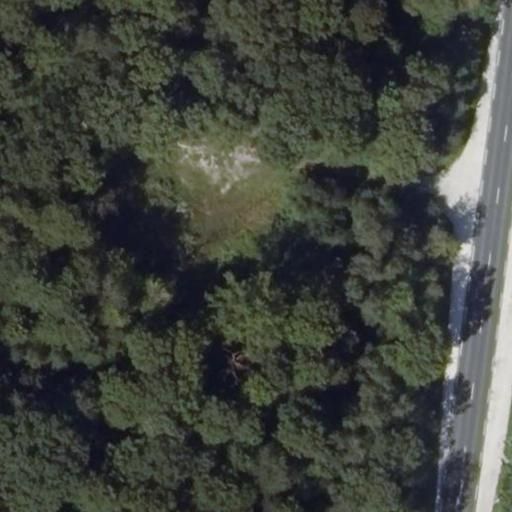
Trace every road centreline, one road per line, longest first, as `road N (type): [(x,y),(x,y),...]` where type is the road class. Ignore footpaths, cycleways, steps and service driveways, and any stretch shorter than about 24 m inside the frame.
road 1 (track): [(511,218),(350,174),(0,100)]
road 2 (primary): [(511,74),(455,511)]
